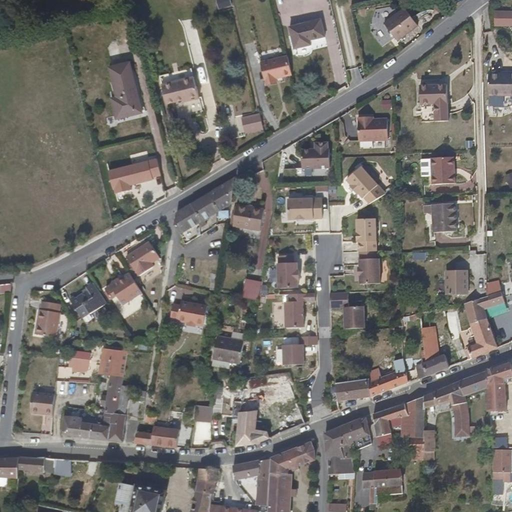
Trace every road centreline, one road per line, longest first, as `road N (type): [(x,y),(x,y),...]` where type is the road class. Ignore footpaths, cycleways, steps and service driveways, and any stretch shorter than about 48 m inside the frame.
road 1 (residential): [(24,278),(248,161),(392,70),(476,2)]
road 2 (residential): [(3,448),(232,458),(318,429)]
road 3 (residential): [(481,249),(476,2)]
road 4 (residential): [(325,426),(511,354)]
road 5 (residential): [(325,426),(317,400),(325,366),(321,251)]
road 6 (residential): [(3,448),(24,278)]
